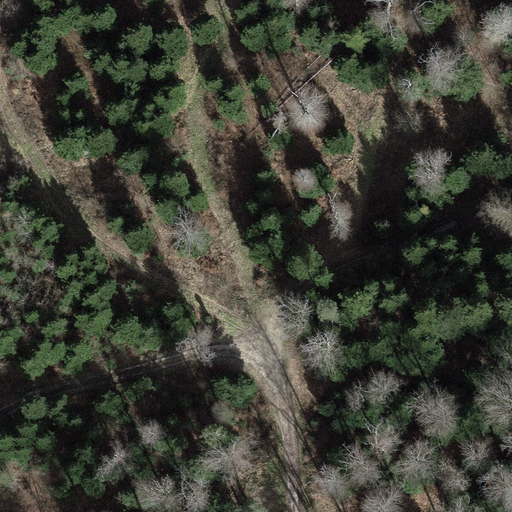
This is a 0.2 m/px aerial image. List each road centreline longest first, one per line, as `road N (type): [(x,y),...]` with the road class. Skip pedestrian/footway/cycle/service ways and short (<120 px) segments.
road 1 (track): [(0,416),(262,343),(288,297),(323,270),(511,204)]
road 2 (track): [(296,511),(290,420),(262,343)]
